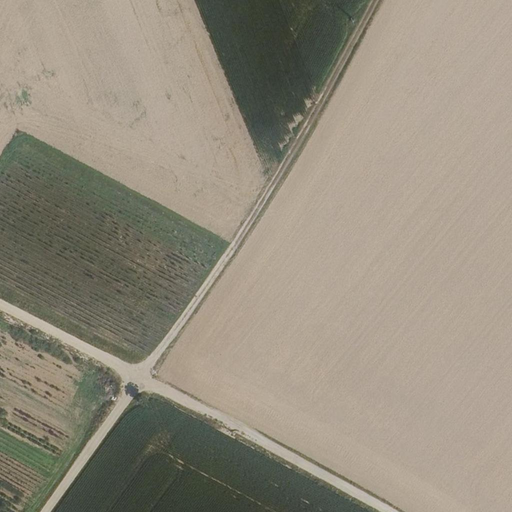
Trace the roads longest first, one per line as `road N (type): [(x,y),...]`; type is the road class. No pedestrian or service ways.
road 1 (track): [(140,382),(268,190),(376,0)]
road 2 (track): [(384,511),(140,382)]
road 3 (track): [(140,382),(0,310)]
road 4 (track): [(57,511),(140,382)]
